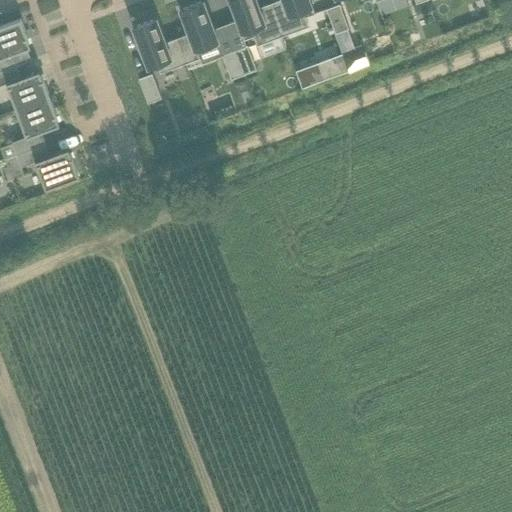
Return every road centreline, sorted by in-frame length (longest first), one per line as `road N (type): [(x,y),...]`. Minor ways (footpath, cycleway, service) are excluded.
road 1 (track): [(0,240),(511,43)]
road 2 (residential): [(71,0),(135,167)]
road 3 (track): [(0,381),(50,511)]
